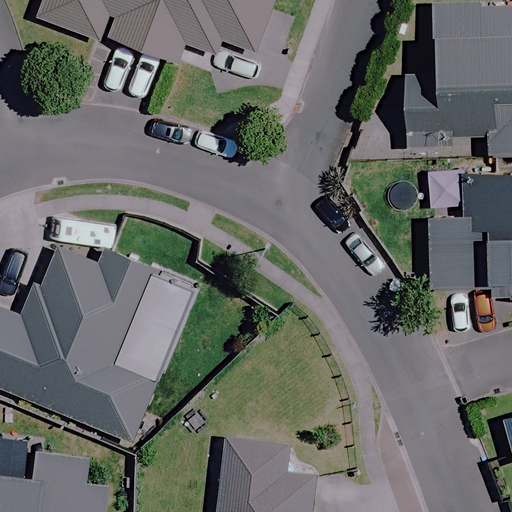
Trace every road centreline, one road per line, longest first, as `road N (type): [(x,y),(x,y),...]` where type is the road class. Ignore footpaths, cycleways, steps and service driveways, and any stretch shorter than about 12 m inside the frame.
road 1 (residential): [(16,139),(137,150),(219,170),(287,201)]
road 2 (residential): [(287,201),(362,294),(407,383)]
road 3 (residential): [(366,0),(287,201)]
road 4 (residential): [(407,383),(452,511)]
